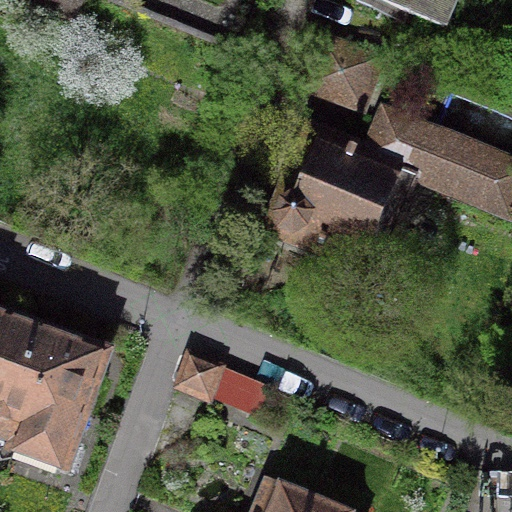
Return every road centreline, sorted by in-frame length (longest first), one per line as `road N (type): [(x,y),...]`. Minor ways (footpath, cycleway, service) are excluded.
road 1 (residential): [(180,323),(511,459)]
road 2 (residential): [(112,511),(180,323)]
road 3 (residential): [(0,251),(180,323)]
